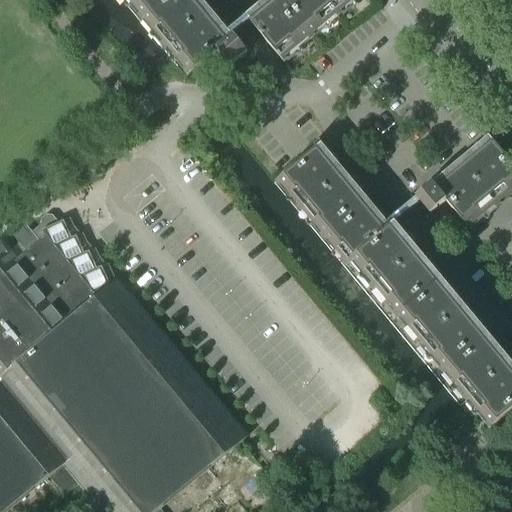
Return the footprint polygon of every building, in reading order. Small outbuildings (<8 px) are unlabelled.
[(234,37),(233,38),(201,0),(123,0),(188,77),(217,52),(230,67),(247,53),(234,37)] [(266,0),(246,18),(284,63),(360,0),(266,0)] [(251,30),(246,23),(229,35),(235,42),(251,30)] [(445,202),(469,231),(511,195),(511,165),(489,137),(432,184),(416,197),(430,214),(445,202)] [(511,364),(380,206),(376,210),(321,144),(275,182),(346,267),(351,263),(489,430),(511,411),(511,364)] [(415,200),(390,223),(399,234),(424,212),(415,200)] [(52,216),(46,215),(42,219),(41,225),(32,233),(26,226),(13,236),(19,244),(11,250),(2,239),(0,240),(0,511),(7,511),(49,477),(65,497),(83,481),(108,511),(157,511),(243,441),(113,285),(116,282),(111,272),(105,274),(62,223),(60,225),(52,216)]
